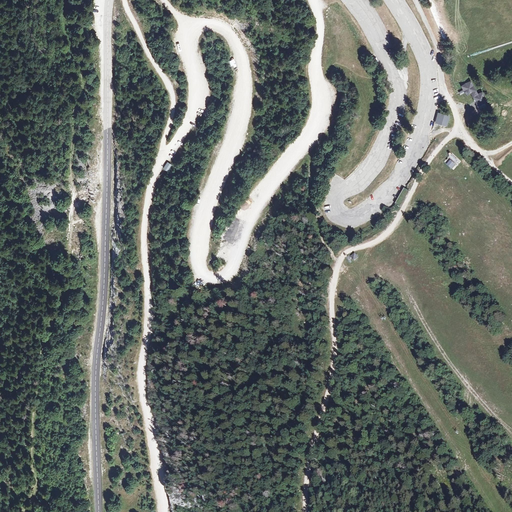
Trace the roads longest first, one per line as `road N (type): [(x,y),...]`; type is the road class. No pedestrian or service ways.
road 1 (track): [(314,0),(318,116),(245,222),(224,271),(207,279),(196,267),(210,192),(238,115),(241,70),(232,38),(216,22),(191,21),(182,40),(198,101),(161,161)]
road 2 (tertiary): [(98,511),(109,0)]
road 3 (unclassified): [(355,0),(380,40),(398,98),(370,169),(335,198),(343,218),(388,191),(426,112),(428,67),(397,3)]
road 4 (track): [(305,511),(314,437),(334,372),(341,261),(393,227),(425,163),(462,130)]
road 5 (track): [(161,161),(146,221),(141,375),(161,511)]
road 6 (track): [(161,161),(171,93),(124,0)]
